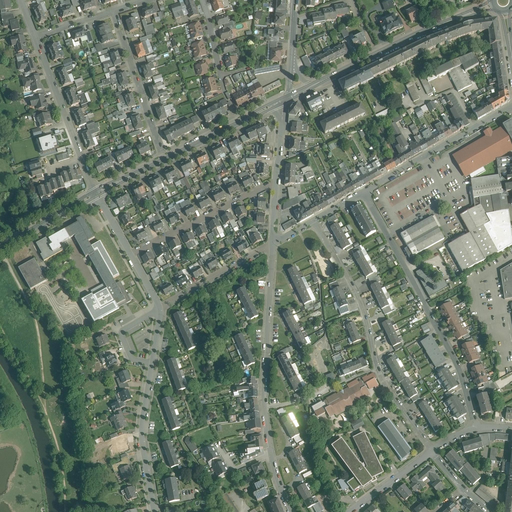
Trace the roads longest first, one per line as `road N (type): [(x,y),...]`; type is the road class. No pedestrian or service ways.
road 1 (residential): [(290,511),(270,453),(262,390),(274,242)]
road 2 (residential): [(366,190),(456,361),(476,428)]
road 3 (residential): [(432,451),(382,378),(355,290),(313,220)]
road 4 (tertiary): [(292,96),(492,4)]
road 5 (residential): [(154,511),(141,432),(158,307)]
road 6 (residential): [(366,190),(511,105)]
road 7 (unclassified): [(95,192),(34,37)]
road 8 (residential): [(277,180),(129,254)]
road 9 (residential): [(163,160),(113,11)]
road 10 (tertiary): [(163,160),(292,96)]
road 11 (residential): [(158,307),(274,242)]
road 12 (unknown): [(317,394),(351,511)]
